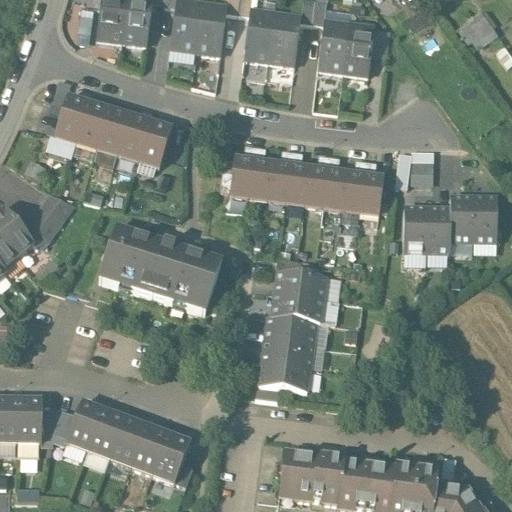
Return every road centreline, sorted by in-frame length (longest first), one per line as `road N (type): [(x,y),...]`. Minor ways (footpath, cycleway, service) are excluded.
road 1 (residential): [(36,51),(196,108),(286,127),(378,136),(432,128)]
road 2 (residential): [(505,511),(467,456),(446,445),(216,429)]
road 3 (residential): [(216,429),(79,388),(0,387)]
road 4 (residential): [(216,429),(213,406),(235,372),(246,275)]
